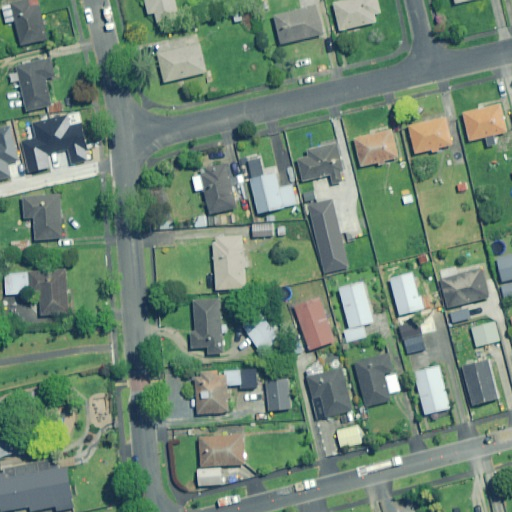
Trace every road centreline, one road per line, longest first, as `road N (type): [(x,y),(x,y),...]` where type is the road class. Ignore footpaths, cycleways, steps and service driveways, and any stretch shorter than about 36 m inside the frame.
road 1 (residential): [(154,511),(126,144)]
road 2 (residential): [(126,144),(427,66)]
road 3 (residential): [(511,439),(231,511)]
road 4 (residential): [(126,144),(94,0)]
